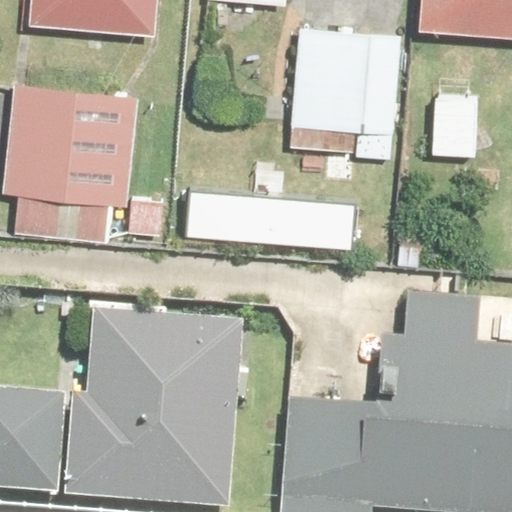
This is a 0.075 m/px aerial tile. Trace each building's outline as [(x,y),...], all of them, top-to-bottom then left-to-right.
[(157,0),(38,0),(36,28),(154,38),(157,0)] [(511,0),(425,0),(423,33),(511,39),(511,0)] [(401,40),(303,34),(298,130),(396,136),(401,40)] [(9,233),(162,244),(165,204),(136,202),(143,97),(20,88),(9,233)] [(479,101),(432,100),(431,158),(478,159),(479,101)] [(482,311),(406,305),(397,414),(294,406),(285,511),(511,511),(511,360),(479,357),(482,311)] [(231,511),(247,335),(98,321),(90,411),(0,402),(0,494),(195,511),(231,511)]
